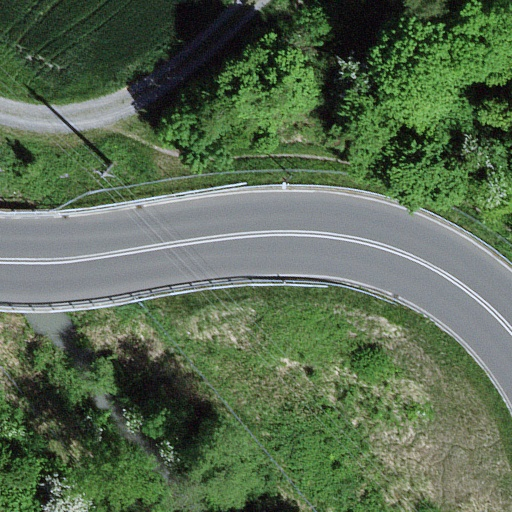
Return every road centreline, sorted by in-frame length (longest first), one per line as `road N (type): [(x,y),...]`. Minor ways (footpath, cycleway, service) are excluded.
road 1 (motorway): [(0,258),(60,259),(242,236),(338,237),(428,267),(511,334)]
road 2 (track): [(0,122),(72,127),(115,119),(184,72),(262,0)]
